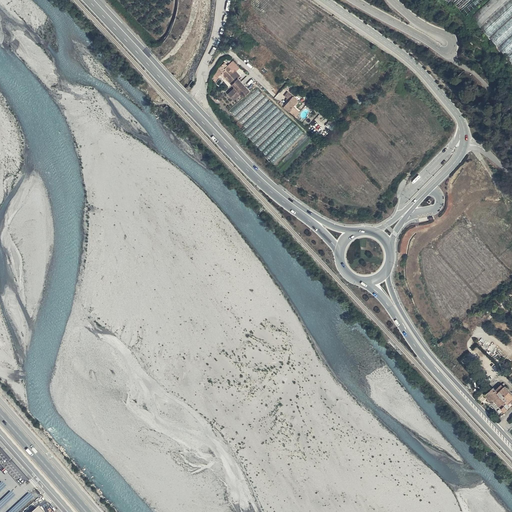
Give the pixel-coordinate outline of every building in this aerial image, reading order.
[(511,0),(489,0),(474,13),(474,17),(511,62),(511,0)] [(220,71),(223,74),(221,77),(227,84),(228,82),(235,89),(228,96),(235,102),(241,95),(243,97),(250,91),(238,80),(240,78),(235,73),(233,74),(231,72),(231,71),(225,65),(220,71)] [(295,140),(301,135),(262,86),(253,93),(252,97),(256,103),(256,108),(255,109),(254,114),(251,113),(248,110),(244,109),(242,111),(239,107),(238,111),(234,113),(246,128),(245,130),(268,159),(275,160),(275,159),(271,154),(277,155),(278,142),(283,139),(295,140)] [(288,101),(285,104),(290,109),(292,108),(297,102),(292,97),(288,101)] [(290,109),(285,104),(282,107),(287,112),(290,109)] [(292,108),(287,112),(293,118),(294,117),(298,113),(292,108)] [(491,385),(482,394),(488,400),(490,398),(502,411),(509,404),(509,403),(511,400),(511,394),(503,385),(505,385),(502,382),(495,389),(491,385)] [(11,490),(0,500),(0,509),(16,495),(11,490)] [(29,492),(6,511),(16,511),(34,497),(29,492)]
